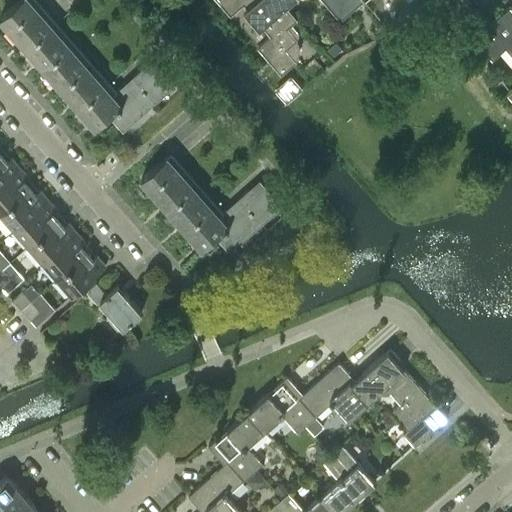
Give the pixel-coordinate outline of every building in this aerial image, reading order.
[(153,57),(113,92),(31,0),(17,0),(0,15),(0,16),(95,125),(109,114),(123,130),(176,84),(153,57)] [(219,0),(229,11),(242,0),(271,34),(259,45),(282,72),(297,59),(295,57),(296,57),(298,55),(299,53),(300,52),(300,48),(300,47),(300,45),(300,44),(299,43),(299,42),(298,40),(297,39),(296,38),(297,37),(293,32),(297,29),(292,22),(297,17),(285,4),(289,0),(219,0)] [(325,0),(341,18),(362,0),(325,0)] [(410,0),(409,1),(416,9),(427,0),(410,0)] [(409,1),(404,7),(410,14),(416,9),(409,1)] [(511,8),(510,6),(474,37),(492,58),(506,47),(511,53),(511,8)] [(326,48),(333,58),(343,51),(336,41),(326,48)] [(285,101),(302,87),(291,74),(274,88),(285,101)] [(11,157),(7,160),(2,153),(0,154),(0,183),(19,166),(11,157)] [(219,214),(203,195),(185,174),(167,154),(141,177),(158,197),(176,218),(193,237),(202,247),(215,235),(230,251),(261,223),(282,205),(259,179),(239,197),(219,214)] [(25,179),(28,176),(19,166),(0,183),(0,209),(1,211),(30,186),(25,179)] [(39,189),(36,192),(30,186),(1,211),(15,227),(48,199),(39,189)] [(53,212),(56,209),(48,199),(15,227),(30,244),(59,218),(53,212)] [(68,222),(64,225),(59,218),(30,244),(44,260),(76,231),(68,222)] [(81,244),(85,241),(76,231),(44,260),(58,276),(87,251),(81,244)] [(96,254),(93,257),(87,251),(58,276),(73,293),(105,264),(96,254)] [(0,284),(2,287),(12,278),(3,267),(0,269),(0,284)] [(118,284),(106,294),(96,282),(86,290),(97,302),(100,300),(123,327),(142,311),(118,284)] [(21,308),(31,300),(22,289),(12,298),(21,308)] [(31,319),(40,310),(31,300),(21,308),(31,319)] [(107,332),(98,340),(104,347),(113,340),(107,332)] [(397,361),(400,358),(390,347),(352,382),(351,382),(368,401),(380,390),(383,393),(387,394),(390,391),(400,402),(392,410),(408,428),(408,429),(436,404),(397,361)] [(345,374),(348,372),(339,361),(300,396),(299,396),(316,415),(333,399),(349,417),(368,401),(351,382),(352,382),(345,374)] [(293,388),(296,386),(287,375),(247,410),(264,429),(281,413),(297,431),(305,425),(309,421),(315,416),(316,415),(299,396),(300,396),(293,388)] [(415,445),(447,417),(436,404),(408,429),(408,428),(403,432),(415,445)] [(246,444),(264,429),(247,410),(208,445),(217,455),(220,453),(227,460),(244,479),(245,478),(255,469),(262,462),(246,444)] [(392,413),(382,421),(388,427),(394,427),(400,422),(392,413)] [(309,421),(305,425),(314,435),(321,428),(321,423),(315,416),(309,421)] [(368,421),(359,428),(365,435),(373,427),(368,421)] [(338,511),(375,480),(374,480),(342,444),(323,460),(339,478),(322,494),(337,511),(338,511)] [(330,454),(322,445),(316,450),(315,456),(321,462),(330,454)] [(242,511),(226,494),(244,479),(227,460),(188,495),(197,505),(200,503),(207,510),(207,509),(209,511),(242,511)] [(255,469),(245,478),(250,484),(258,485),(264,479),(255,469)] [(0,511),(6,511),(26,495),(7,474),(0,479),(0,511)] [(282,497),(288,491),(289,491),(281,482),(274,488),(282,497)] [(337,511),(322,494),(304,509),(288,491),(282,497),(269,508),(272,511),(337,511)] [(40,511),(26,495),(6,511),(40,511)]
